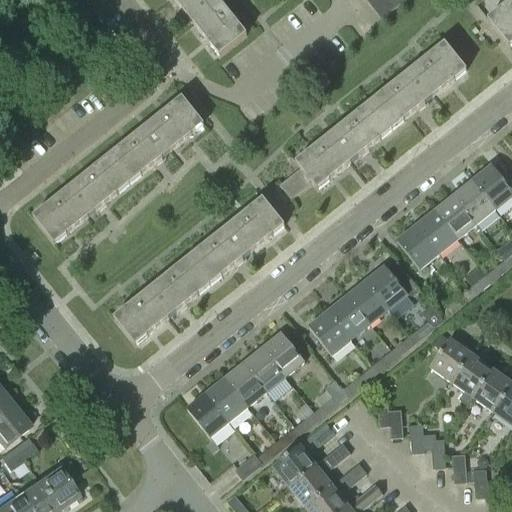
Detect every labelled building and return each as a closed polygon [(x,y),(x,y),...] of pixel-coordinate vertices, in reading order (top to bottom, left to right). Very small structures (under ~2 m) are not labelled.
[(246,38),(216,0),(171,0),(219,59),(246,38)] [(370,0),(366,3),(373,13),(389,0),(370,0)] [(393,0),(389,0),(373,13),(381,23),(400,8),(393,0)] [(511,46),(511,2),(487,22),(509,49),(511,46)] [(445,46),(370,106),(391,133),(466,73),(445,46)] [(182,101),(107,161),(129,188),(204,128),(182,101)] [(391,133),(370,106),(295,165),(300,172),(307,180),(304,182),(309,189),(312,186),(317,193),(391,133)] [(129,188),(107,161),(33,220),(54,247),(129,188)] [(511,195),(491,169),(472,185),(495,213),(511,199),(511,195)] [(307,180),(300,172),(280,188),(291,203),(309,189),(304,182),(307,180)] [(472,185),(453,200),(476,228),(495,213),(472,185)] [(453,200),(434,215),(457,244),(476,228),(453,200)] [(188,262),(209,289),(284,229),(263,202),(188,262)] [(434,215),(415,230),(438,259),(457,244),(434,215)] [(438,259),(415,230),(396,245),(419,274),(438,259)] [(209,289),(188,262),(113,321),(135,348),(209,289)] [(511,270),(505,262),(486,277),(492,285),(511,270)] [(384,270),(365,285),(388,314),(408,299),(412,299),(412,300),(419,294),(397,266),(387,274),(384,270)] [(492,285),(486,277),(467,292),(473,300),(492,285)] [(388,314),(365,285),(346,300),(369,329),(388,314)] [(473,300),(467,292),(438,316),(444,324),(473,300)] [(346,300),(327,315),(350,344),(369,329),(346,300)] [(350,344),(327,315),(308,331),(331,360),(350,344)] [(427,325),(409,339),(415,347),(433,332),(427,325)] [(262,352),(285,381),(304,366),(281,337),(262,352)] [(409,339),(390,354),(396,362),(415,347),(409,339)] [(474,355),(474,354),(471,358),(459,350),(462,346),(452,339),(450,343),(430,372),(452,387),(474,355)] [(285,381),(262,352),(243,367),(266,396),(285,381)] [(390,354),(371,370),(377,378),(396,362),(390,354)] [(474,355),(452,387),(464,396),(460,402),(469,408),(473,402),(495,370),(495,369),(492,373),(480,365),(483,361),(474,355)] [(243,367),(224,382),(247,411),(266,396),(243,367)] [(371,370),(342,393),(347,400),(348,401),(377,378),(371,370)] [(504,376),(495,370),(473,402),(494,417),(511,391),(511,387),(502,380),(504,376)] [(247,411),(224,382),(205,397),(228,426),(247,411)] [(347,400),(342,393),(334,384),(324,392),(331,401),(313,416),(319,424),(338,408),(347,400)] [(511,391),(494,417),(511,429),(511,391)] [(0,393),(0,422),(14,411),(0,393)] [(228,426),(205,397),(186,413),(209,442),(228,426)] [(14,411),(0,422),(0,450),(2,453),(30,430),(14,411)] [(388,414),(390,443),(403,442),(401,413),(388,414)] [(313,416),(294,431),(301,439),(305,435),(319,424),(313,416)] [(289,491),(315,469),(307,458),(334,437),(326,427),(299,449),(272,470),(289,491)] [(431,444),(435,444),(435,438),(423,439),(422,429),(409,430),(411,458),(424,457),(424,454),(431,454),(431,444)] [(294,431),(276,446),(282,453),(301,439),(294,431)] [(444,443),(435,444),(431,444),(431,454),(433,473),(445,472),(444,443)] [(213,444),(204,450),(211,459),(220,452),(213,444)] [(17,456),(23,465),(37,455),(31,446),(17,456)] [(282,453),(276,446),(256,461),(262,468),(282,453)] [(315,469),(289,491),(305,511),(331,489),(323,479),(350,457),(342,447),(315,469)] [(23,465),(17,456),(3,466),(9,475),(23,465)] [(262,468),(256,461),(254,458),(233,474),(242,484),(262,468)] [(454,487),(466,486),(464,458),(451,459),(454,487)] [(68,465),(38,486),(55,511),(61,511),(78,501),(68,487),(78,480),(68,465)] [(331,489),(305,511),(344,511),(347,510),(339,499),(366,478),(359,468),(331,489)] [(473,474),(475,502),(488,501),(486,473),(473,474)] [(55,511),(38,486),(37,486),(30,476),(22,481),(30,492),(18,500),(26,511),(55,511)] [(347,510),(344,511),(365,511),(383,498),(375,488),(347,510)] [(26,511),(18,500),(0,511),(26,511)]
